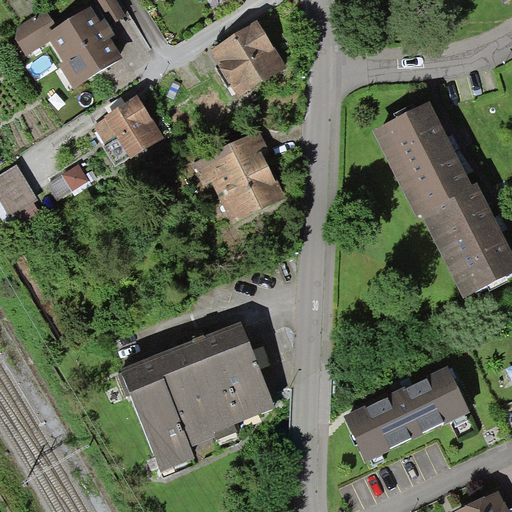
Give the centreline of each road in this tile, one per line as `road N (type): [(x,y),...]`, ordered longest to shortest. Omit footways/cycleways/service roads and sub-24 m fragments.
road 1 (residential): [(327,75),(309,371),(316,511)]
road 2 (residential): [(327,75),(469,57),(511,32)]
road 3 (residential): [(382,511),(511,453)]
